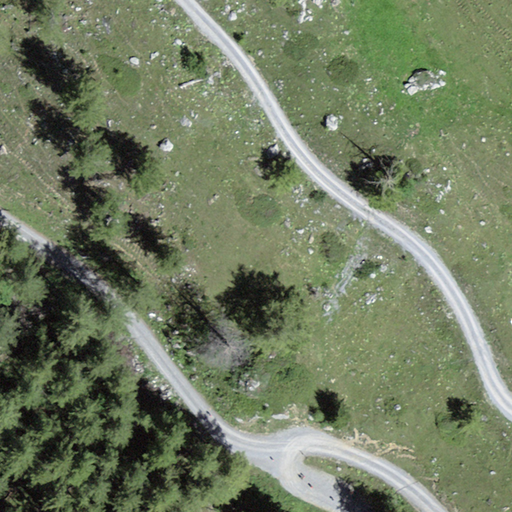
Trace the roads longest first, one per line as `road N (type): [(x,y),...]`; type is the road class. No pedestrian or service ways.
road 1 (track): [(511,408),(458,293),(300,163),(234,52),(184,0)]
road 2 (track): [(0,204),(143,340),(219,429),(265,455)]
road 3 (track): [(265,455),(296,444),(379,461),(435,511)]
